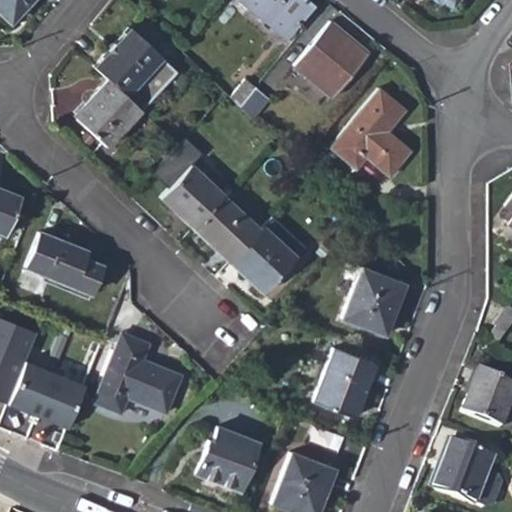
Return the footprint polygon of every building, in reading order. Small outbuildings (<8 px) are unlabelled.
[(0,0),(0,15),(7,22),(27,0),(0,0)] [(304,0),(236,0),(280,37),(308,3),(304,0)] [(327,21),(291,65),(328,96),(365,53),(327,21)] [(125,28),(90,64),(103,76),(138,109),(172,74),(125,28)] [(102,147),(138,109),(103,76),(68,114),(102,147)] [(241,78),(226,96),(236,106),(252,87),(241,78)] [(263,96),(252,87),(236,106),(246,116),(263,96)] [(375,87),(327,146),(353,168),(363,157),(386,175),(407,148),(386,130),(403,109),(375,87)] [(158,196),(190,225),(220,192),(188,163),(158,196)] [(504,222),(511,228),(511,189),(501,205),(511,213),(504,222)] [(16,198),(0,190),(0,231),(2,232),(16,198)] [(190,225),(226,259),(256,226),(220,192),(190,225)] [(293,253),(260,222),(256,226),(226,259),(259,289),(293,253)] [(34,231),(21,267),(86,293),(99,262),(80,255),(81,248),(34,231)] [(359,266),(339,317),(381,334),(402,283),(359,266)] [(490,325),(500,334),(511,318),(511,312),(504,306),(490,325)] [(0,399),(64,424),(82,381),(22,357),(33,329),(0,315),(0,399)] [(120,413),(126,398),(164,413),(180,374),(142,359),(148,342),(120,331),(91,402),(120,413)] [(332,347),(310,400),(351,416),(372,363),(332,347)] [(474,368),(458,412),(497,427),(511,386),(474,368)] [(206,437),(192,473),(239,491),(258,441),(215,425),(210,438),(206,437)] [(447,441),(429,486),(472,503),(484,471),(489,458),(447,441)] [(289,451),(270,501),(298,511),(313,511),(331,467),(289,451)] [(472,503),(479,506),(490,502),(498,483),(494,475),(484,471),(472,503)]
